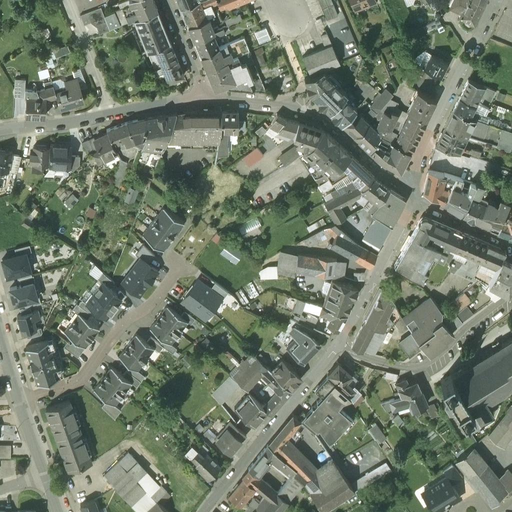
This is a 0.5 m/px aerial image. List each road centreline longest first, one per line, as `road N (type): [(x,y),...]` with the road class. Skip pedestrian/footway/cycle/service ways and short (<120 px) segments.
road 1 (residential): [(204,99),(322,119),(405,189)]
road 2 (residential): [(19,401),(77,383),(121,324),(157,300),(180,269)]
road 3 (residential): [(338,349),(206,511)]
road 4 (residential): [(494,0),(405,189)]
road 5 (residential): [(511,301),(435,359),(369,367),(338,349)]
road 6 (residential): [(416,198),(338,349)]
road 7 (residential): [(112,115),(62,0)]
